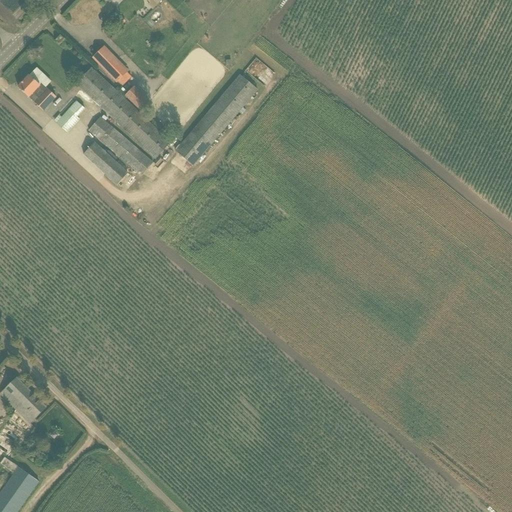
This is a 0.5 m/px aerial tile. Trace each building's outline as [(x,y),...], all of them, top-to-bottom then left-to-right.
[(64,39),(60,35),(55,41),(59,44),(64,39)] [(104,48),(93,58),(117,82),(122,86),(131,77),(127,73),(127,72),(126,70),(126,71),(127,72),(123,76),(113,65),(117,61),(104,48)] [(91,69),(76,85),(155,159),(170,143),(91,69)] [(29,76),(18,88),(29,98),(29,97),(35,103),(34,103),(43,111),(56,97),(46,88),(45,88),(41,84),(39,86),(29,76)] [(257,90),(240,76),(176,152),(192,166),(257,90)] [(137,108),(146,98),(132,85),(123,95),(137,108)] [(56,124),(67,133),(79,120),(77,117),(85,109),(76,102),(56,124)] [(89,131),(142,176),(153,163),(100,118),(89,131)] [(94,143),(83,155),(117,186),(128,174),(94,143)] [(30,424),(46,408),(16,379),(0,395),(30,424)] [(0,466),(1,465),(14,474),(19,468),(6,458),(19,439),(23,442),(27,437),(23,434),(26,430),(10,419),(0,433),(0,466)] [(0,511),(17,511),(39,482),(19,468),(14,474),(0,494),(0,511)]
